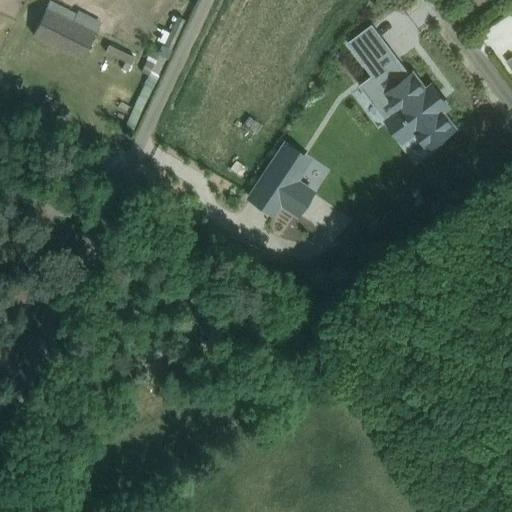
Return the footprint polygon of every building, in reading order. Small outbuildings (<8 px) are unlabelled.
[(33,34),(82,59),(102,21),(78,9),(73,19),(47,6),(33,34)] [(158,41),(164,43),(163,45),(171,48),(185,19),(177,16),(169,32),(163,29),(158,41)] [(131,64),(134,57),(108,44),(105,52),(124,61),(121,68),(127,71),(131,64)] [(156,79),(170,49),(163,45),(159,54),(151,50),(141,71),(148,75),(156,79)] [(374,77),(363,85),(405,139),(417,130),(430,146),(453,128),(443,114),(424,89),(413,75),(410,78),(397,60),(377,75),(374,77)] [(287,149),(257,187),(277,203),(284,193),(301,206),(316,186),(300,173),(307,164),(287,149)]
